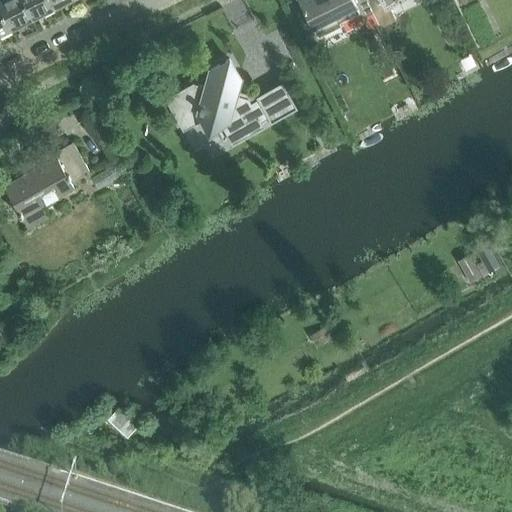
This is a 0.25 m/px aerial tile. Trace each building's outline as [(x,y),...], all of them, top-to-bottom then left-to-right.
[(0,0),(0,7),(10,28),(33,16),(25,0),(0,0)] [(25,0),(33,16),(55,5),(52,0),(25,0)] [(373,12),(367,0),(299,0),(316,33),(359,12),(362,18),(373,12)] [(387,1),(388,0),(432,0),(433,1),(436,0),(367,0),(373,12),(381,26),(396,19),(387,1)] [(0,32),(10,28),(0,7),(0,32)] [(194,84),(168,98),(184,127),(203,116),(210,129),(223,122),(233,140),(262,124),(259,119),(268,115),(271,122),(298,107),(283,80),(256,95),(259,100),(251,104),(247,99),(235,95),(237,90),(240,77),(230,58),(211,69),(206,87),(194,84)] [(74,185),(72,181),(90,170),(73,141),(55,151),(57,155),(5,184),(28,225),(48,214),(42,203),(74,185)]
